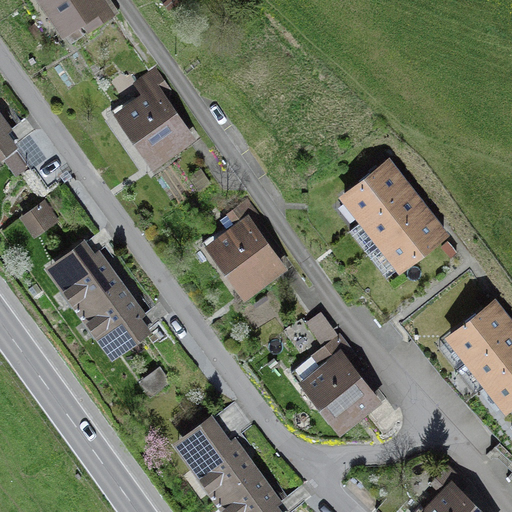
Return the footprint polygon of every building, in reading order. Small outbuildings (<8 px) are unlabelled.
[(89,0),(42,0),(72,43),(112,16),(101,0),(97,0),(92,4),(89,0)] [(142,93),(120,110),(159,162),(197,134),(149,70),(134,81),(142,93)] [(0,167),(24,150),(0,115),(0,167)] [(346,196),(364,219),(407,185),(389,162),(346,196)] [(425,208),(407,185),(364,219),(381,241),(425,208)] [(44,197),(19,216),(33,233),(58,215),(44,197)] [(446,235),(425,208),(381,241),(402,269),(446,235)] [(245,211),(206,241),(247,293),(285,263),(245,211)] [(83,309),(121,282),(89,237),(50,264),(83,309)] [(121,282),(83,309),(117,356),(155,329),(121,282)] [(448,335),(470,360),(509,327),(488,301),(448,335)] [(321,311),(305,323),(324,348),(339,336),(321,311)] [(470,360),(489,384),(511,365),(511,330),(509,327),(470,360)] [(324,348),(292,371),(333,427),(371,399),(344,362),(354,355),(339,336),(324,348)] [(511,409),(511,365),(489,384),(511,410),(511,409)] [(154,392),(170,377),(160,366),(143,381),(154,392)] [(214,500),(257,470),(216,413),(174,444),(214,500)] [(287,511),(257,470),(214,500),(222,511),(287,511)] [(398,487),(376,508),(379,511),(392,511),(408,498),(398,487)] [(475,511),(448,487),(425,511),(475,511)]
